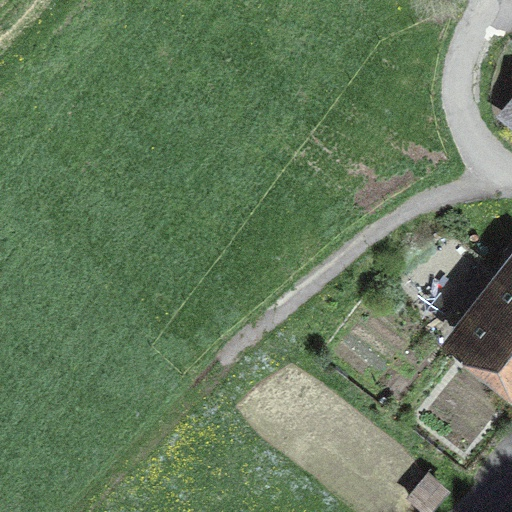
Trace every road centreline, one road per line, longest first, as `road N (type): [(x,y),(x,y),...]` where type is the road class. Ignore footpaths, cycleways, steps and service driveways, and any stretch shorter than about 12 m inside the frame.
road 1 (track): [(511,176),(409,211),(313,283)]
road 2 (track): [(486,0),(461,72),(461,99),(484,156),(504,176)]
